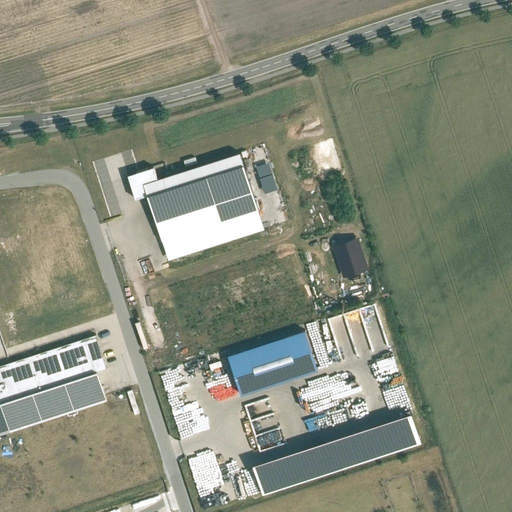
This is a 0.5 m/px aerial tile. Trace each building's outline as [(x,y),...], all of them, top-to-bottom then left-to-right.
[(258,209),(238,149),(156,176),(153,164),(127,172),(134,196),(146,192),(155,220),(212,202),(218,221),(258,209)] [(185,165),(197,162),(195,157),(184,160),(185,165)] [(368,269),(359,235),(333,242),(342,276),(368,269)] [(328,316),(339,360),(361,354),(362,356),(388,350),(376,304),(328,316)] [(318,367),(304,327),(227,352),(241,393),(318,367)] [(107,367),(96,335),(0,367),(0,434),(106,399),(97,371),(107,367)] [(132,389),(127,391),(135,413),(139,412),(132,389)] [(250,418),(258,451),(285,444),(277,411),(250,418)] [(261,492),(421,444),(411,412),(251,460),(261,492)]
